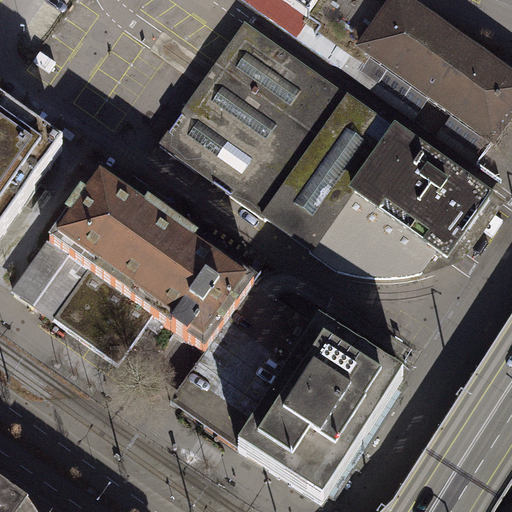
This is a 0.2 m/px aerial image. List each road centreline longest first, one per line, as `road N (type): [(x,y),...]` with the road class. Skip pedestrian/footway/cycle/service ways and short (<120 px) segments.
road 1 (primary): [(157,511),(0,401)]
road 2 (primary): [(511,359),(414,511)]
